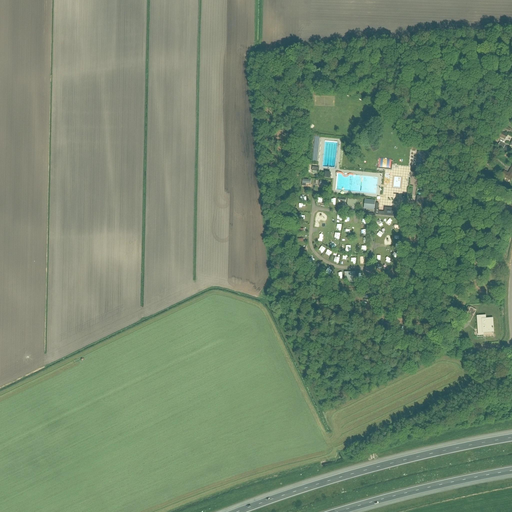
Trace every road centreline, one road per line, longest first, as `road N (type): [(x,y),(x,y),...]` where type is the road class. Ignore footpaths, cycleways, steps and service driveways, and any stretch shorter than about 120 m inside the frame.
road 1 (motorway): [(511,436),(368,468),(234,511)]
road 2 (motorway): [(335,511),(511,470)]
road 3 (track): [(470,350),(357,323),(372,278)]
